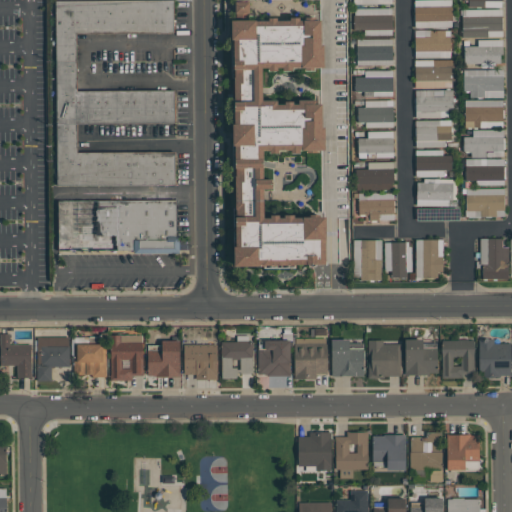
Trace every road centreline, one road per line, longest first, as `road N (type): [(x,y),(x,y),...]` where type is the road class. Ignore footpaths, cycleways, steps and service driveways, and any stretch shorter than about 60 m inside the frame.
road 1 (residential): [(0,313),(511,303)]
road 2 (residential): [(0,407),(511,403)]
road 3 (residential): [(212,311),(208,0)]
